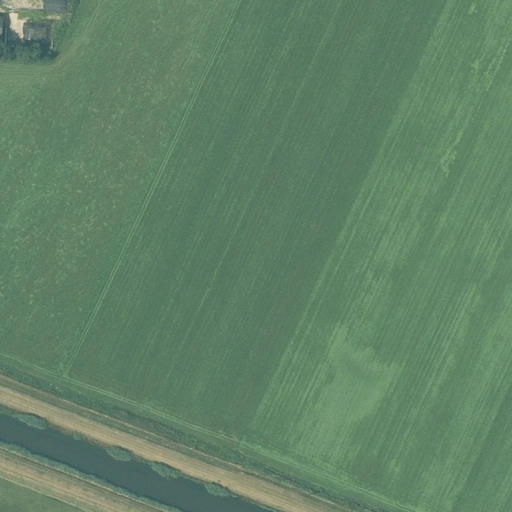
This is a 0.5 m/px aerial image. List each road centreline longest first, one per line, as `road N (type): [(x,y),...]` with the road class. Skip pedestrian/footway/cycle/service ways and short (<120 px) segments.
road 1 (track): [(317,511),(0,391)]
road 2 (track): [(126,511),(0,461)]
